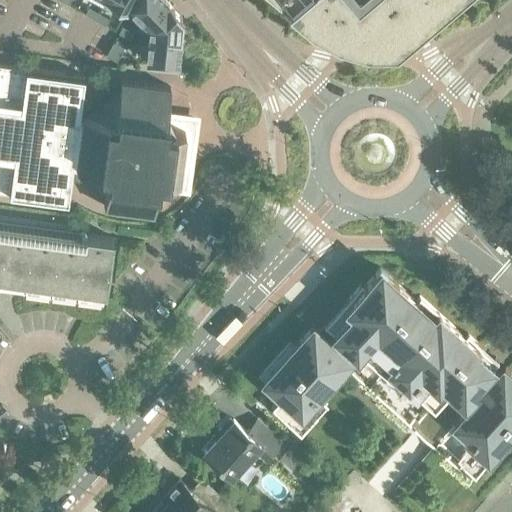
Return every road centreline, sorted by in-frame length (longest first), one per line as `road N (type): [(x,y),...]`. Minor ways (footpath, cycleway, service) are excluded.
road 1 (tertiary): [(52,511),(337,194)]
road 2 (tertiary): [(333,118),(207,0)]
road 3 (residential): [(511,21),(413,114)]
road 4 (tertiary): [(511,275),(418,190)]
